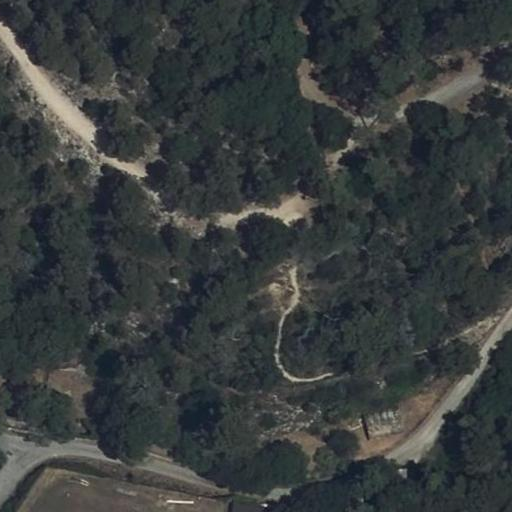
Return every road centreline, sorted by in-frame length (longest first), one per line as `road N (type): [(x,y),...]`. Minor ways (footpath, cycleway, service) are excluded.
road 1 (track): [(0,33),(158,197),(214,216),(287,210),(362,126),(511,58)]
road 2 (unclassified): [(0,438),(102,451),(239,488),(295,493),(330,486),(404,455),(511,321)]
road 3 (track): [(323,0),(302,35),(304,74),(362,126)]
